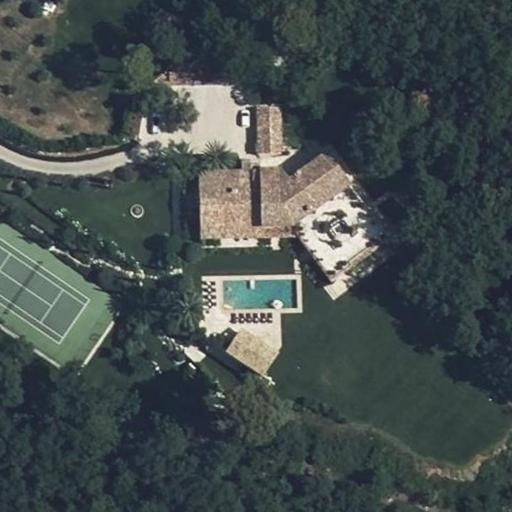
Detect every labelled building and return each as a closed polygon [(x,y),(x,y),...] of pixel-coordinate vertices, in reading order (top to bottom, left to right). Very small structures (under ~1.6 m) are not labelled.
[(169,80),(226,79),(224,44),(186,46),(168,64),(169,80)] [(235,99),(237,145),(259,145),(257,98),(235,99)] [(391,234),(325,151),(290,177),(281,161),(198,165),(202,230),(293,226),(292,205),(305,204),(353,264),(391,234)] [(293,226),(202,230),(202,240),(300,235),(334,279),(353,264),(305,204),(292,205),(293,226)] [(240,329),(225,351),(261,375),(276,353),(240,329)]
